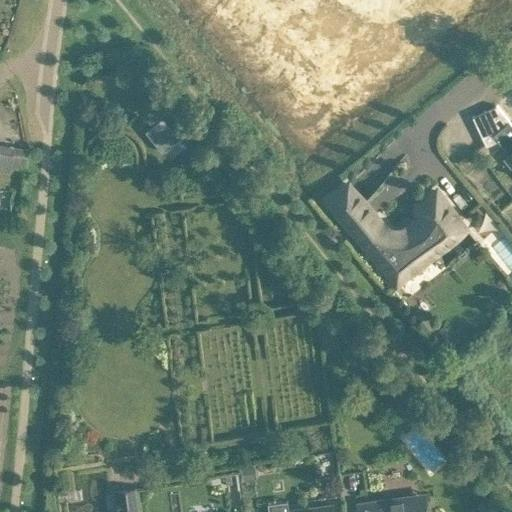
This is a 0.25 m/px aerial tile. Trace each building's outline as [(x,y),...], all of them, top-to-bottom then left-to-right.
[(511,122),(497,104),(472,115),(488,147),(497,142),(511,159),(511,122)] [(162,150),(179,136),(162,116),(145,130),(162,150)] [(28,148),(0,143),(0,170),(10,172),(11,167),(25,169),(28,148)] [(327,199),(396,284),(466,227),(437,191),(421,204),(426,210),(409,224),(406,225),(402,226),(396,226),(390,225),(386,224),(380,219),(349,181),(327,199)] [(253,463),(240,465),(242,478),(255,476),(253,463)] [(140,511),(137,485),(114,488),(117,511),(140,511)] [(428,511),(425,492),(377,499),(357,502),(358,511),(428,511)] [(473,508),(477,511),(497,511),(485,498),(473,508)]
